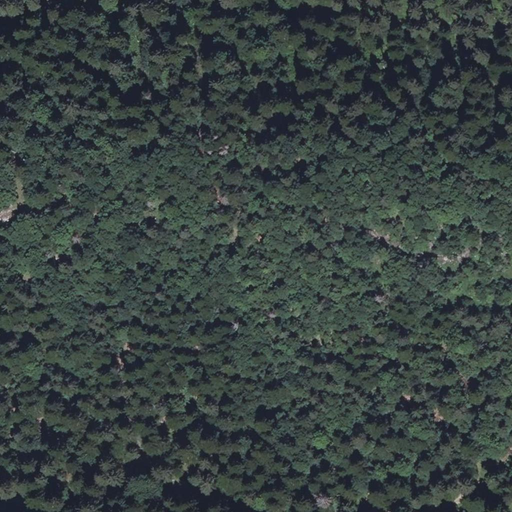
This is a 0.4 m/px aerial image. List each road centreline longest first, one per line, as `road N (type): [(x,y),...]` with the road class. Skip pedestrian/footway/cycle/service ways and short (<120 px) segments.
road 1 (track): [(0,495),(148,465),(282,508),(352,510),(450,472),(511,467)]
road 2 (track): [(165,0),(247,28),(341,0)]
road 3 (track): [(350,0),(480,21),(511,16)]
